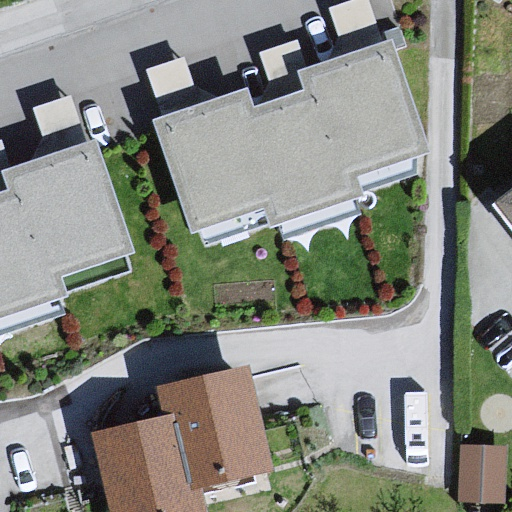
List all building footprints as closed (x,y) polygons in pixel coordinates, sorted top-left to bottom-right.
[(378,26),(142,105),(203,254),(427,165),(378,26)] [(90,129),(0,158),(0,304),(131,256),(90,129)] [(511,208),(501,218),(511,232),(511,208)] [(170,403),(175,433),(185,431),(198,504),(211,502),(283,487),(259,386),(170,403)] [(175,433),(102,447),(115,511),(212,511),(211,502),(198,504),(185,431),(175,433)]
